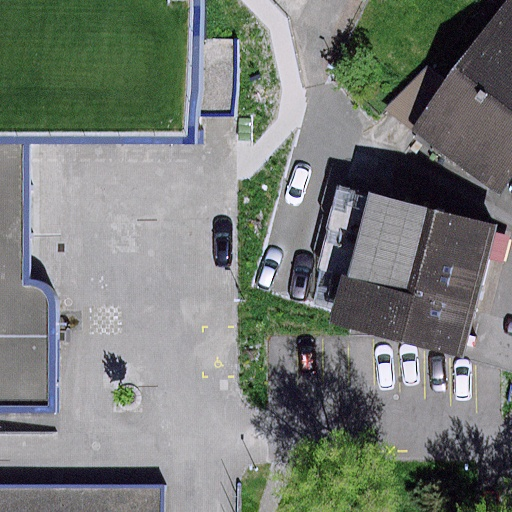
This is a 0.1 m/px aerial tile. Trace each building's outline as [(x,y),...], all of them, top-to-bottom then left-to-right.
[(198,25),(198,0),(0,0),(0,127),(194,130),(195,110),(235,110),(236,25),(198,25)] [(511,173),(511,2),(510,1),(443,78),(428,68),(385,111),(496,196),(511,173)] [(500,230),(337,188),(317,266),(340,273),(325,330),(465,366),(500,230)] [(41,286),(0,285),(0,405),(54,406),(55,299),(51,291),(41,286)] [(164,511),(165,489),(0,489),(0,511),(164,511)]
